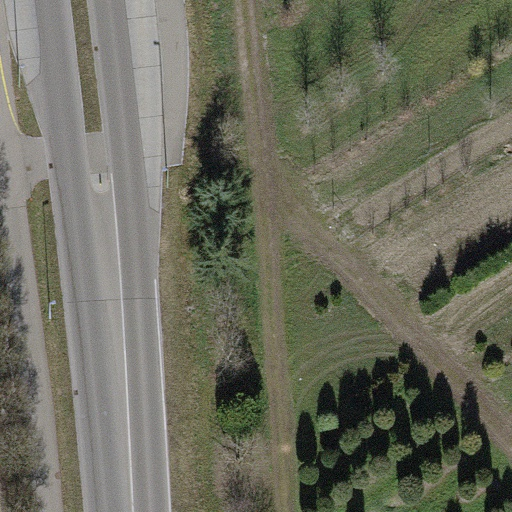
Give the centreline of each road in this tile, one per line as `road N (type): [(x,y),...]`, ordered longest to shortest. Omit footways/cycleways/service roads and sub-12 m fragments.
road 1 (track): [(243,0),(281,511)]
road 2 (track): [(511,440),(255,158)]
road 3 (secondary): [(52,0),(68,159),(120,327)]
road 4 (secondary): [(120,327),(131,152),(112,0)]
road 5 (secondary): [(131,511),(120,327)]
